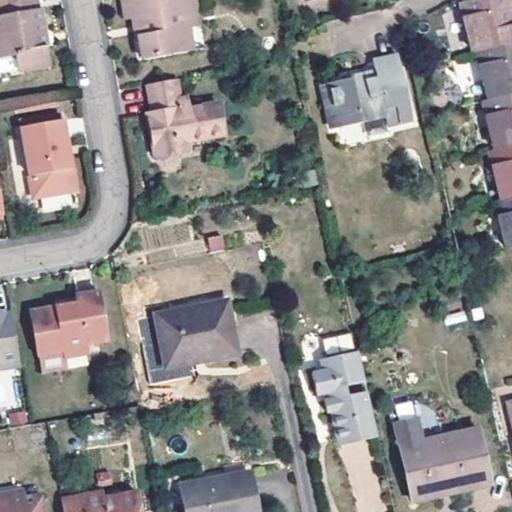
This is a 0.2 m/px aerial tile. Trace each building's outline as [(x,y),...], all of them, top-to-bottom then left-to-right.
[(0,47),(1,56),(16,53),(22,53),(26,70),(52,65),(48,45),(51,45),(54,40),(53,34),(48,30),(45,31),(44,26),(42,26),(36,0),(0,0),(4,16),(0,16),(0,47)] [(147,43),(149,55),(151,61),(209,50),(208,47),(194,50),(190,29),(198,27),(193,0),(125,0),(130,21),(135,20),(143,19),(147,36),(146,37),(147,43)] [(511,0),(479,0),(463,3),(473,52),(477,51),(511,44),(511,0)] [(143,19),(135,20),(140,45),(147,43),(146,37),(147,36),(143,19)] [(147,43),(140,45),(142,56),(149,55),(147,43)] [(511,44),(477,51),(487,101),(511,95),(511,44)] [(22,53),(16,53),(19,72),(26,70),(22,53)] [(373,64),(372,57),(328,65),(333,87),(346,84),(347,87),(377,81),(373,64)] [(373,64),(377,81),(385,119),(388,125),(411,120),(397,59),(373,64)] [(159,160),(184,155),(182,146),(190,144),(228,137),(221,106),(195,111),(192,99),(185,100),(181,81),(151,87),(157,115),(150,116),(159,160)] [(385,119),(377,81),(347,87),(346,84),(333,87),(324,88),(333,133),(363,127),(363,124),(385,119)] [(511,95),(487,101),(484,102),(494,151),(511,146),(511,95)] [(66,122),(24,129),(36,198),(77,191),(66,122)] [(192,153),(190,144),(182,146),(184,155),(192,153)] [(511,146),(494,151),(489,151),(499,200),(511,197),(511,146)] [(511,197),(499,200),(496,201),(507,250),(511,248),(511,197)] [(76,310),(55,313),(30,318),(39,362),(63,357),(65,363),(87,359),(86,352),(108,348),(98,295),(74,300),(75,303),(76,310)] [(76,310),(75,303),(54,307),(55,313),(76,310)] [(225,307),(154,321),(163,371),(234,357),(225,307)] [(0,319),(0,371),(20,367),(12,318),(7,319),(0,319)] [(351,333),(322,337),(324,352),(353,348),(351,333)] [(339,441),(376,432),(357,350),(322,357),(324,366),(311,369),(316,391),(323,390),(330,388),(331,395),(325,397),(327,409),(332,407),(339,441)] [(478,430),(422,443),(417,420),(396,426),(401,448),(413,501),(490,485),(478,430)] [(251,511),(244,474),(178,488),(182,511),(251,511)] [(60,501),(62,511),(138,511),(135,492),(100,499),(99,492),(60,501)] [(21,493),(0,496),(0,509),(20,506),(22,499),(21,493)] [(41,511),(39,496),(24,499),(22,499),(20,506),(0,509),(0,511),(41,511)]
